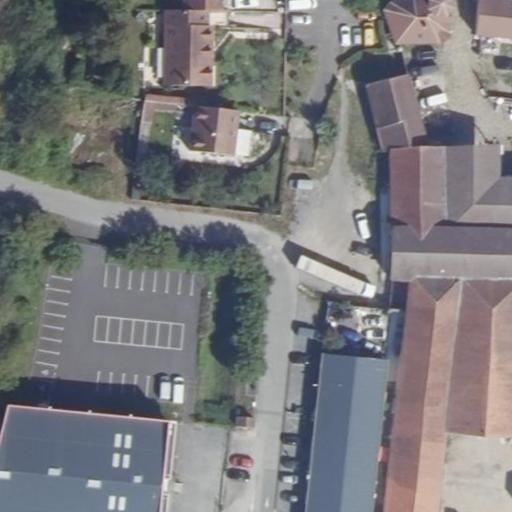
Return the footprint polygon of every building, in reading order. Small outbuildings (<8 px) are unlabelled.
[(511,3),(483,0),(478,33),(511,37),(511,229),(447,228),(448,145),(431,145),(409,73),(365,87),(382,152),(388,151),(390,279),(408,279),(410,279),(458,281),(511,284),(511,3)] [(448,0),(402,0),(392,4),(387,11),(396,39),(436,43),(444,34),(448,0)] [(204,9),(164,8),(162,82),(209,83),(210,58),(203,57),(204,23),(204,9)] [(176,103),(143,99),(142,105),(176,109),(176,103)] [(237,111),(193,106),(192,122),(196,122),(193,151),(231,155),(237,111)] [(498,146),(448,145),(447,228),(511,229),(511,179),(495,179),(498,146)] [(383,511),(433,511),(443,430),(453,333),(458,281),(410,279),(408,279),(406,304),(405,313),(400,356),(383,511)] [(453,333),(443,430),(457,431),(511,434),(511,284),(458,281),(453,333)] [(304,511),(371,511),(387,360),(321,353),(304,511)] [(5,405),(0,424),(0,511),(157,511),(159,499),(166,499),(169,474),(161,473),(167,421),(5,405)] [(255,417),(237,416),(236,426),(254,428),(255,417)]
